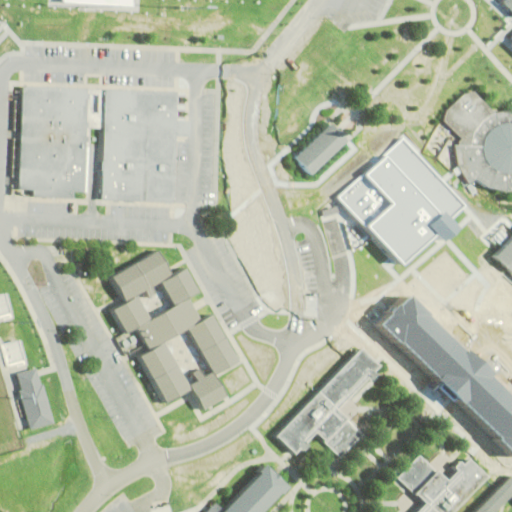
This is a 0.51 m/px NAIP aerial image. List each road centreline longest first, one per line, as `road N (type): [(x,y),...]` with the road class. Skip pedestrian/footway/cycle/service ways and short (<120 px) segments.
road 1 (residential): [(83,511),(109,487),(49,321),(0,224),(6,73),(23,61),(62,63)]
road 2 (residential): [(338,237),(264,176),(238,123),(257,75),(322,0)]
road 3 (residential): [(338,237),(511,409)]
road 4 (residential): [(378,276),(337,306),(253,311),(236,297),(194,224)]
road 5 (residential): [(257,75),(62,63)]
road 6 (residential): [(0,218),(194,224)]
road 7 (residential): [(194,224),(200,69)]
